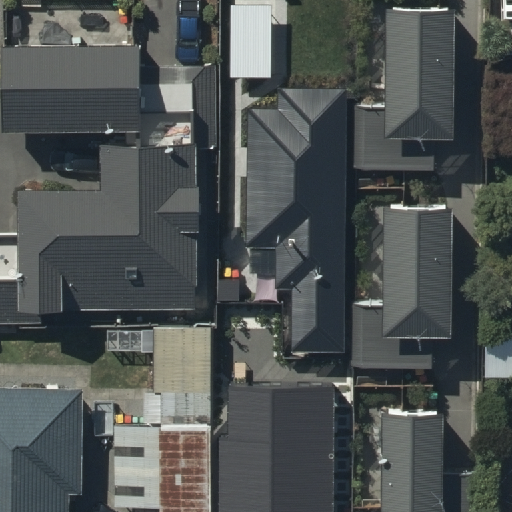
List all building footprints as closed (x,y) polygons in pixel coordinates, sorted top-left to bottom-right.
[(125,0),(0,0),(0,77),(89,79),(88,137),(5,135),(4,203),(0,203),(0,301),(34,302),(34,276),(189,279),(192,80),(124,79),(125,0)] [(454,5),(387,5),(388,136),(455,136),(454,5)] [(345,355),(345,88),(279,88),(279,110),(247,110),(247,248),(274,248),(274,292),(291,292),(291,355),(345,355)] [(455,207),(388,207),(389,338),(456,338),(455,207)] [(147,337),(88,336),(88,346),(82,346),(82,377),(147,377),(147,337)] [(333,511),(332,383),(224,384),(225,511),(333,511)] [(0,388),(0,511),(61,511),(62,495),(74,495),(77,390),(0,388)] [(447,511),(447,415),(380,415),(380,511),(447,511)]
